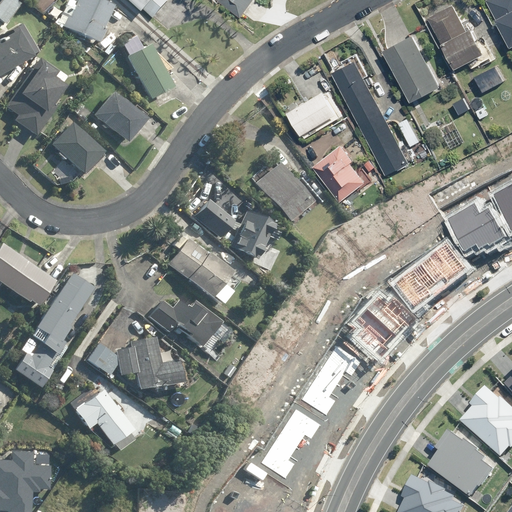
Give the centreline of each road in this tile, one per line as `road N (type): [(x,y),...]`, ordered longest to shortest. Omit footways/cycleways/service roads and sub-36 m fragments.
road 1 (residential): [(0,177),(58,221),(132,207),(243,74),(366,0)]
road 2 (residential): [(324,511),(350,449),(393,384),(511,282)]
road 3 (residential): [(511,310),(423,384),(380,445),(348,511)]
